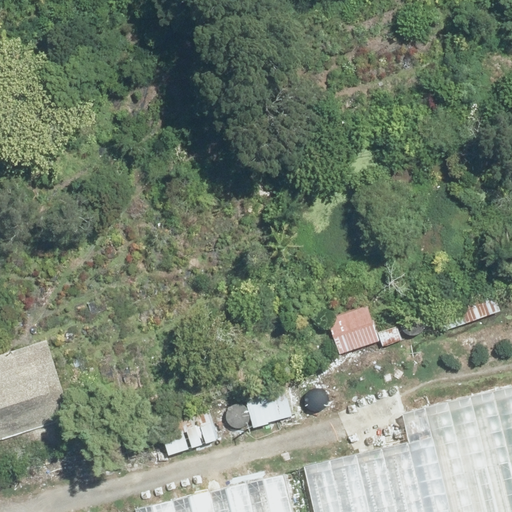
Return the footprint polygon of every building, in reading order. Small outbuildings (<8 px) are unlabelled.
[(497,281),(456,295),(459,305),(435,313),(441,330),(506,308),(497,281)] [(341,354),(379,339),(383,348),(403,340),(397,327),(380,334),(368,304),(327,321),(341,354)] [(0,454),(77,428),(44,333),(0,348),(0,454)] [(315,511),(511,511),(511,371),(397,398),(406,435),(303,458),(315,511)] [(298,412),(288,387),(245,405),(255,430),(298,412)] [(219,439),(209,410),(159,427),(169,456),(219,439)] [(304,511),(291,458),(129,498),(132,511),(304,511)] [(123,511),(120,496),(48,511),(123,511)]
